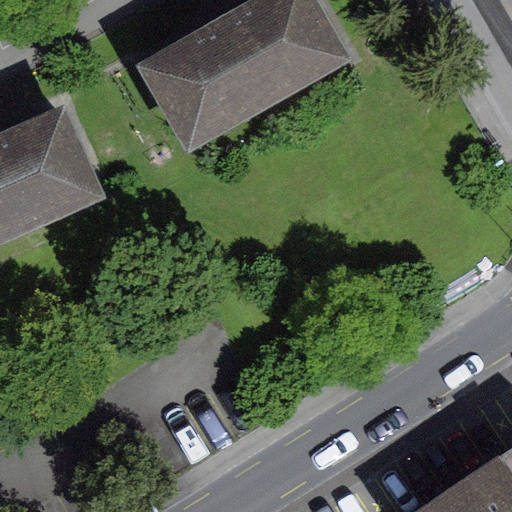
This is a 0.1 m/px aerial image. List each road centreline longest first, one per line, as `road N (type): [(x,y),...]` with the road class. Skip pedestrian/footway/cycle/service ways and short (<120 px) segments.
road 1 (tertiary): [(511,326),(225,511)]
road 2 (residential): [(112,0),(0,60)]
